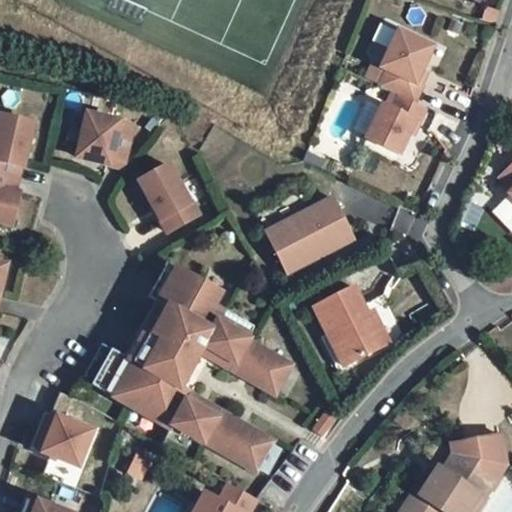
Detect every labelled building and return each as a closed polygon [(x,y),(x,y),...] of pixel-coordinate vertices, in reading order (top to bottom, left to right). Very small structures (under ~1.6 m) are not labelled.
[(393,92),(402,97),(417,104),(426,87),(419,84),(437,49),(403,32),(385,68),(391,71),(385,82),(383,87),(393,92)] [(370,74),(385,82),(391,71),(385,68),(376,63),(370,74)] [(402,97),(393,92),(389,102),(397,107),(402,97)] [(400,155),(416,123),(420,125),(428,110),(417,104),(402,97),(397,107),(395,110),(384,105),(367,139),(400,155)] [(127,127),(96,119),(85,162),(117,170),(118,164),(132,168),(140,134),(126,130),(127,127)] [(0,175),(21,181),(24,169),(31,171),(42,128),(10,120),(0,161),(0,175)] [(511,168),(502,179),(511,189),(511,194),(511,195),(511,168)] [(175,172),(147,187),(167,224),(167,225),(174,238),(203,221),(197,208),(195,208),(175,172)] [(21,181),(0,175),(0,223),(19,228),(27,197),(18,195),(21,181)] [(335,202),(269,237),(288,272),(317,257),(320,263),(357,242),(335,202)] [(291,278),(320,263),(317,257),(288,272),(291,278)] [(0,299),(6,301),(13,269),(0,265),(0,299)] [(210,446),(262,475),(279,446),(195,398),(196,397),(187,391),(194,378),(188,375),(194,366),(200,369),(206,356),(281,399),(297,369),(254,345),(255,343),(253,342),(259,331),(230,314),(230,315),(219,310),(226,297),(173,268),(155,300),(164,306),(144,338),(132,359),(131,361),(109,348),(89,383),(176,432),(177,429),(209,447),(210,446)] [(389,347),(372,315),(358,289),(318,310),(332,337),(348,369),(389,347)] [(394,345),(377,312),(372,315),(389,347),(394,345)] [(348,369),(332,337),(326,340),(344,375),(350,372),(348,369)] [(50,433),(57,417),(51,414),(44,430),(50,433)] [(100,435),(57,417),(50,433),(44,430),(36,449),(86,470),(100,435)] [(318,439),(328,447),(341,429),(332,421),(318,439)] [(480,490),(489,496),(500,479),(511,464),(504,433),(456,442),(458,453),(448,469),(443,467),(423,497),(416,492),(403,511),(465,511),(466,511),(480,490)] [(443,467),(436,462),(416,492),(423,497),(443,467)] [(250,511),(257,500),(230,485),(220,503),(236,511),(250,511)] [(466,511),(478,511),(489,496),(480,490),(466,511)] [(236,511),(220,503),(205,495),(196,511),(236,511)] [(68,511),(27,496),(20,511),(68,511)]
